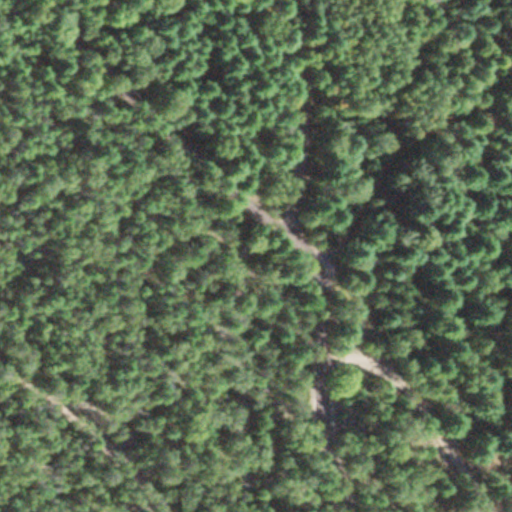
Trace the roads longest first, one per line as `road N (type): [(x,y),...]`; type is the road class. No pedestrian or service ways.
road 1 (track): [(349,511),(302,246),(511,511)]
road 2 (track): [(177,511),(0,364)]
